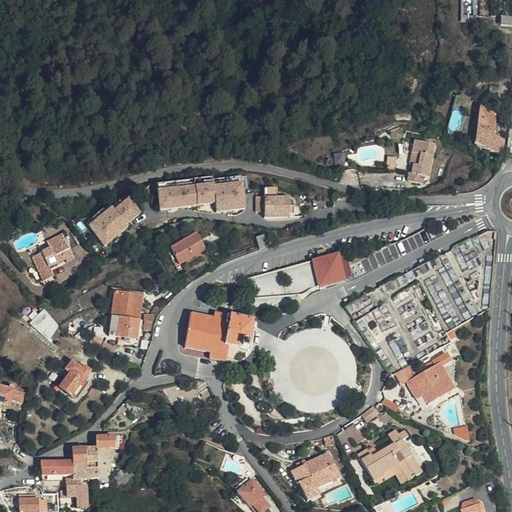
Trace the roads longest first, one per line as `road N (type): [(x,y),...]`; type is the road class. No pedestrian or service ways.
road 1 (residential): [(493,195),(389,197),(253,163),(196,164),(81,191),(0,184)]
road 2 (residential): [(493,205),(283,247),(200,284),(173,316)]
road 3 (residential): [(210,379),(282,324),(497,215)]
road 4 (secondary): [(510,224),(498,372),(511,472)]
road 5 (residential): [(173,316),(148,371),(99,426),(0,483)]
road 6 (unknown): [(304,313),(342,318),(377,382),(362,410),(299,432)]
